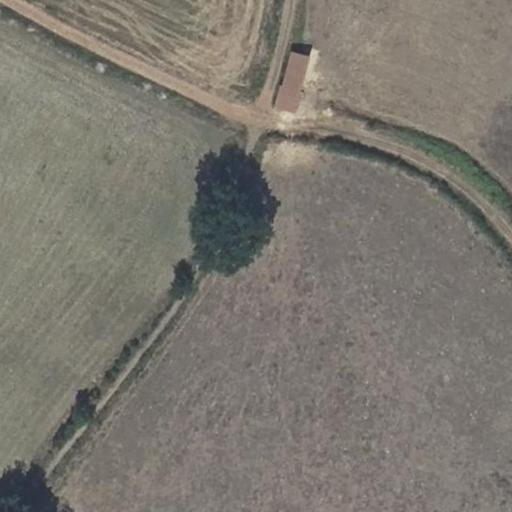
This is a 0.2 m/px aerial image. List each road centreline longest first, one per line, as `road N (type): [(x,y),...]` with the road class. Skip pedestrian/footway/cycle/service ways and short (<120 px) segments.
road 1 (track): [(288,0),(255,121),(339,124),(425,161),(511,242)]
road 2 (track): [(255,121),(15,0)]
